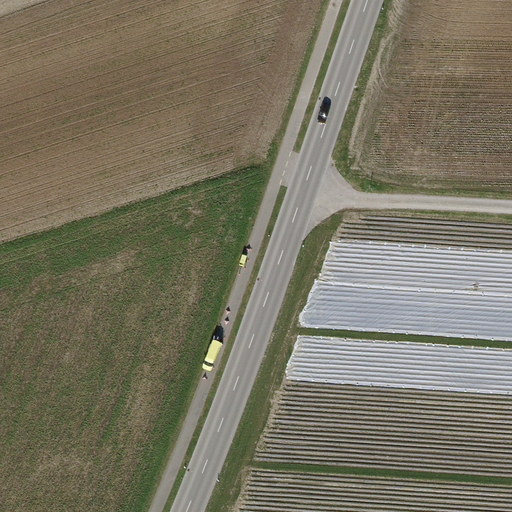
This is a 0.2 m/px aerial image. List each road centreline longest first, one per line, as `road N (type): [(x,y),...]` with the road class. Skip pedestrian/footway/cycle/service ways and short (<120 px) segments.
road 1 (unclassified): [(367,0),(185,511)]
road 2 (track): [(511,206),(303,190)]
